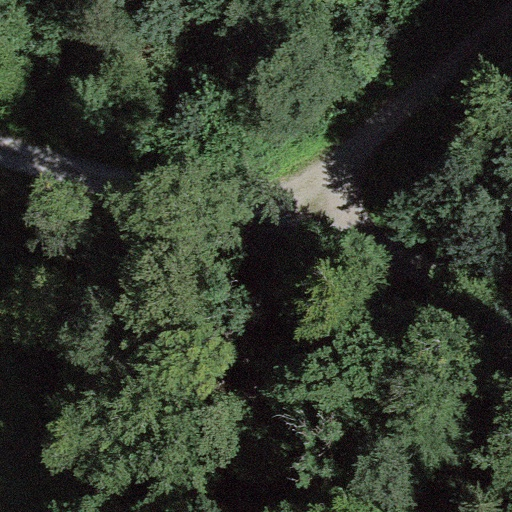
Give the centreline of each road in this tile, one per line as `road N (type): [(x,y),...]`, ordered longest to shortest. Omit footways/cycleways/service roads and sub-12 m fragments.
road 1 (track): [(0,146),(511,297)]
road 2 (track): [(33,158),(49,211),(127,318),(202,463),(216,511)]
road 3 (track): [(511,11),(344,155),(278,228)]
